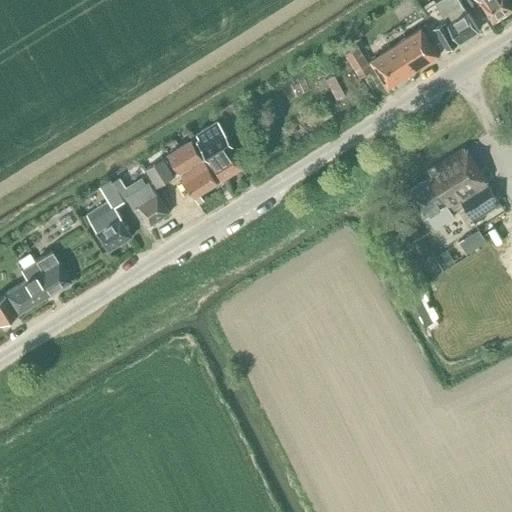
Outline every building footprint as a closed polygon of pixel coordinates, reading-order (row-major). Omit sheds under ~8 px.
[(458,43),(477,31),(459,0),(438,0),(433,3),(444,22),(434,28),(446,49),(458,43)] [(511,9),(511,7),(507,0),(479,0),(493,22),(511,9)] [(409,74),(438,56),(421,28),(384,51),(384,52),(371,60),(388,87),(409,73),(409,74)] [(359,45),(346,53),(361,78),(373,70),(359,45)] [(337,99),(345,95),(340,84),(331,88),(337,99)] [(197,139),(195,139),(197,141),(221,180),(241,167),(229,148),(233,146),(216,119),(202,127),(195,132),(199,137),(197,139)] [(217,183),(202,159),(191,140),(167,155),(194,197),(217,183)] [(428,176),(407,189),(424,215),(425,214),(434,229),(454,216),(450,211),(462,204),(472,220),(499,204),(464,147),(425,171),(428,176)] [(156,188),(174,177),(162,159),(145,169),(156,188)] [(123,201),(127,199),(126,197),(146,185),(142,177),(119,191),(117,192),(123,201)] [(117,192),(119,191),(111,180),(99,187),(108,201),(86,215),(108,251),(131,237),(119,219),(121,218),(114,207),(123,201),(117,192)] [(146,185),(126,197),(127,199),(145,228),(168,213),(156,194),(149,183),(146,185)] [(487,241),(479,229),(459,241),(466,254),(487,241)] [(0,324),(69,281),(50,251),(33,262),(28,254),(18,261),(23,269),(20,271),(25,280),(15,286),(16,287),(0,296),(0,324)] [(432,279),(425,284),(432,296),(439,292),(432,279)] [(431,330),(440,326),(422,292),(414,297),(431,330)]
